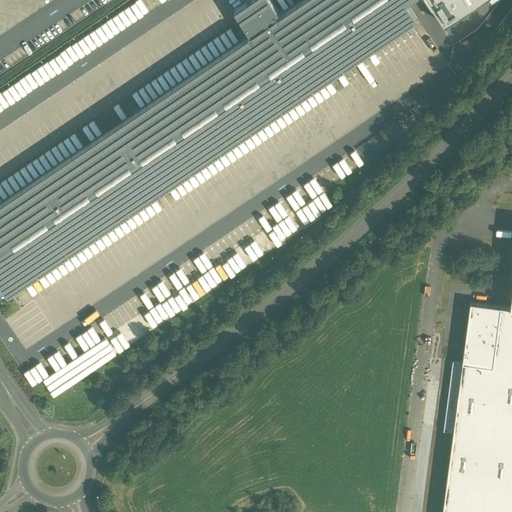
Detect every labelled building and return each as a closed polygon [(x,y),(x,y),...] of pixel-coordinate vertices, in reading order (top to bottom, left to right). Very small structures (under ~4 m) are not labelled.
[(0,200),(0,279),(8,291),(417,18),(406,1),(407,0),(299,0),(280,13),(271,0),(247,0),(234,9),(250,33),(0,200)] [(429,0),(445,24),(480,0),(429,0)] [(128,3),(55,50),(64,63),(137,16),(128,3)] [(510,306),(470,301),(453,431),(442,511),(511,511),(511,307),(510,307),(510,306)] [(39,377),(50,394),(102,361),(90,342),(100,336),(95,330),(91,324),(20,368),(29,382),(39,377)] [(462,362),(453,360),(443,430),(453,431),(462,362)]
